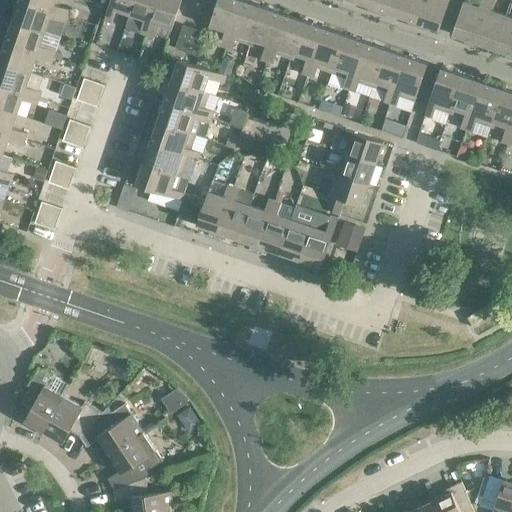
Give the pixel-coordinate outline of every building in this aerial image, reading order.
[(68,16),(22,0),(14,0),(12,6),(18,8),(14,20),(55,34),(60,20),(66,22),(68,16)] [(56,0),(22,0),(68,16),(70,10),(55,5),(56,0)] [(116,10),(131,14),(135,0),(111,0),(105,20),(112,23),(116,10)] [(158,0),(135,0),(131,14),(127,26),(141,31),(141,33),(147,35),(158,0)] [(181,0),(158,0),(147,35),(153,37),(157,23),(172,28),(181,0)] [(242,0),(218,0),(208,30),(223,35),(220,45),(226,47),(242,0)] [(263,6),(243,0),(242,0),(226,47),(232,49),(236,39),(250,44),(263,6)] [(356,0),(369,4),(367,10),(375,13),(379,0),(356,0)] [(379,0),(375,13),(384,16),(386,10),(398,14),(402,0),(379,0)] [(402,0),(398,14),(410,18),(408,24),(416,27),(425,0),(402,0)] [(425,0),(416,27),(425,30),(427,24),(440,29),(449,0),(425,0)] [(466,0),(464,0),(453,33),(466,37),(464,43),(473,46),(488,0),(480,0),(479,6),(465,2),(466,0)] [(495,0),(488,0),(473,46),(481,49),(483,43),(495,47),(506,15),(492,10),(495,0)] [(283,13),(263,6),(250,44),(264,49),(260,59),(267,61),(283,13)] [(304,20),(283,13),(267,61),(273,63),(276,53),(291,58),(304,20)] [(511,17),(506,15),(495,47),(507,51),(504,57),(511,59),(511,17)] [(55,34),(14,20),(10,31),(4,30),(1,38),(54,57),(56,51),(50,49),(55,34)] [(324,27),(304,20),(291,58),(305,63),(301,73),(308,75),(324,27)] [(184,24),(180,36),(203,44),(207,32),(184,24)] [(344,34),(324,27),(308,75),(314,77),(317,67),(332,72),(344,34)] [(365,41),(344,34),(332,72),(328,82),(349,89),(365,41)] [(203,44),(180,36),(176,48),(199,56),(203,44)] [(54,57),(1,38),(0,41),(0,48),(3,49),(0,59),(0,60),(32,72),(37,58),(52,63),(54,57)] [(386,48),(365,41),(349,89),(355,91),(358,81),(373,86),(386,48)] [(406,55),(386,48),(373,86),(387,91),(383,101),(390,103),(406,55)] [(428,63),(406,55),(390,103),(396,105),(400,95),(414,100),(412,106),(413,106),(428,63)] [(172,80),(210,93),(216,95),(221,79),(225,81),(227,75),(179,59),(172,80)] [(32,72),(0,60),(0,83),(40,98),(42,91),(27,86),(32,72)] [(463,75),(441,68),(425,115),(432,118),(436,108),(450,112),(463,75)] [(483,82),(463,75),(450,112),(464,117),(461,128),(467,130),(483,82)] [(105,84),(85,78),(81,88),(101,95),(105,84)] [(210,93),(172,80),(165,101),(213,117),(215,110),(205,107),(210,93)] [(503,89),(483,82),(467,130),(487,137),(491,127),(503,89)] [(40,98),(0,83),(0,107),(18,113),(23,99),(38,104),(40,98)] [(101,95),(81,88),(77,99),(97,106),(101,95)] [(511,131),(511,92),(503,89),(491,127),(505,131),(502,141),(508,144),(511,131)] [(213,117),(165,101),(158,121),(196,134),(201,120),(210,123),(213,117)] [(343,105),(333,102),(330,112),(340,115),(343,105)] [(342,114),(354,118),(357,110),(345,106),(342,114)] [(18,113),(0,107),(0,130),(26,139),(28,133),(13,128),(18,113)] [(235,107),(230,123),(243,127),(248,112),(235,107)] [(392,133),(397,121),(386,117),(381,129),(392,133)] [(91,126),(71,119),(67,130),(87,136),(91,126)] [(196,134),(158,121),(151,142),(196,157),(199,158),(201,152),(191,148),(196,134)] [(383,142),(338,126),(336,134),(349,138),(344,152),(376,163),(383,142)] [(26,139),(0,130),(0,153),(4,154),(9,140),(24,146),(26,139)] [(87,136),(67,130),(63,140),(84,147),(87,136)] [(235,147),(240,134),(230,131),(226,144),(235,147)] [(425,145),(429,135),(420,132),(417,142),(425,145)] [(196,157),(151,142),(144,163),(189,178),(196,157)] [(331,148),(326,162),(324,168),(369,184),(376,163),(344,152),(331,148)] [(0,165),(4,154),(0,153),(0,175),(12,180),(14,174),(0,168),(0,165)] [(77,167),(57,160),(53,171),(73,178),(77,167)] [(189,178),(144,163),(137,184),(184,200),(187,192),(185,192),(189,178)] [(32,180),(43,184),(47,172),(36,168),(32,180)] [(369,184),(324,168),(322,175),(335,179),(330,194),(338,197),(345,200),(362,205),(369,184)] [(73,178),(53,171),(49,182),(70,189),(73,178)] [(12,180),(0,175),(0,182),(10,186),(12,180)] [(213,179),(209,191),(206,199),(204,207),(198,223),(211,228),(209,233),(217,236),(234,187),(213,179)] [(123,196),(136,200),(139,189),(127,184),(123,196)] [(255,194),(234,187),(217,236),(226,239),(228,233),(240,238),(251,205),(255,194)] [(191,194),(188,202),(204,207),(206,199),(191,194)] [(338,197),(333,212),(340,214),(345,200),(338,197)] [(265,210),(251,205),(240,238),(252,242),(250,247),(258,250),(275,201),(269,199),(265,210)] [(63,208),(43,201),(39,212),(59,219),(63,208)] [(282,203),(275,201),(258,250),(266,253),(268,247),(280,252),(291,219),(278,215),(282,203)] [(184,218),(193,221),(199,219),(202,209),(188,204),(184,218)] [(59,219),(39,212),(35,223),(56,229),(59,219)] [(326,231),(312,226),(299,264),(307,267),(309,262),(322,266),(338,219),(331,216),(326,231)] [(312,226),(291,219),(280,252),(292,256),(290,261),(299,264),(312,226)] [(343,221),(335,245),(356,252),(364,228),(343,221)] [(503,310),(497,300),(467,317),(473,327),(503,310)] [(31,381),(33,382),(21,403),(31,409),(25,420),(44,431),(65,395),(72,381),(41,364),(31,381)] [(83,406),(65,395),(44,431),(64,442),(70,430),(80,436),(103,412),(85,401),(83,406)] [(144,432),(125,403),(112,412),(108,406),(103,412),(80,436),(87,447),(100,438),(110,454),(144,432)] [(177,414),(181,420),(194,412),(189,405),(177,414)] [(163,460),(144,432),(110,454),(121,470),(108,478),(115,489),(146,477),(153,474),(150,469),(163,460)] [(148,493),(146,477),(115,489),(116,500),(131,499),(132,511),(173,511),(171,490),(148,493)] [(493,511),(495,511),(511,511),(511,482),(504,480),(493,511)] [(445,495),(431,502),(436,511),(471,511),(474,511),(462,481),(443,490),(445,495)] [(482,495),(479,505),(493,510),(497,500),(482,495)] [(436,511),(431,502),(410,511),(436,511)]
